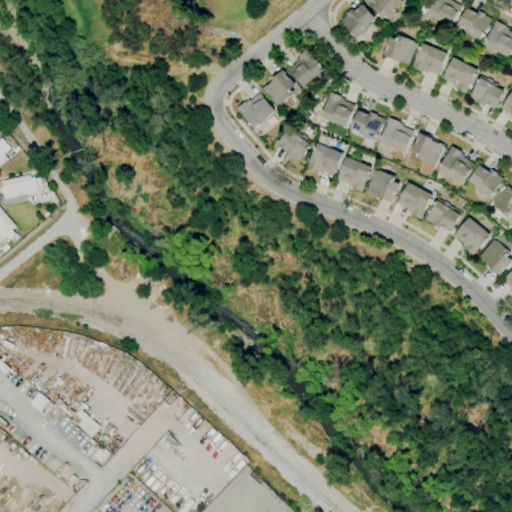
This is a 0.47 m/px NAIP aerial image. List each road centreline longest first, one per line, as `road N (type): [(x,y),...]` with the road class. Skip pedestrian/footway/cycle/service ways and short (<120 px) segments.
road 1 (residential): [(511,338),(430,254),(303,197),(257,166),(216,113),(215,96)]
road 2 (residential): [(511,153),(366,78),(307,13)]
road 3 (residential): [(322,0),(226,78),(215,96)]
